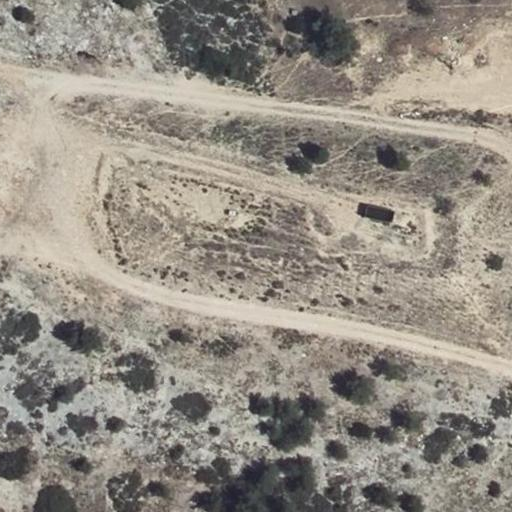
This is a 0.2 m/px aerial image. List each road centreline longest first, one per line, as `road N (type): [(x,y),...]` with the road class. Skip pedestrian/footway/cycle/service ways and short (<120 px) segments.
road 1 (track): [(511,363),(166,296),(64,258),(41,164),(43,72)]
road 2 (track): [(511,141),(0,66)]
